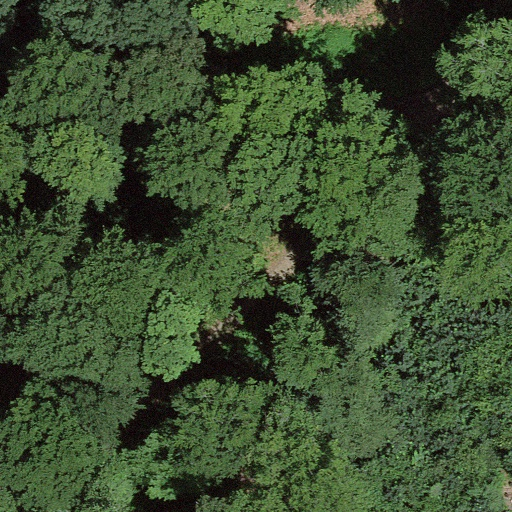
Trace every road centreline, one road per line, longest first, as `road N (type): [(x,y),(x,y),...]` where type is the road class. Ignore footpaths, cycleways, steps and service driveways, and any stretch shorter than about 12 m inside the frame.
road 1 (track): [(0,507),(130,412),(267,295),(458,92)]
road 2 (track): [(458,92),(310,105),(113,93),(0,119)]
